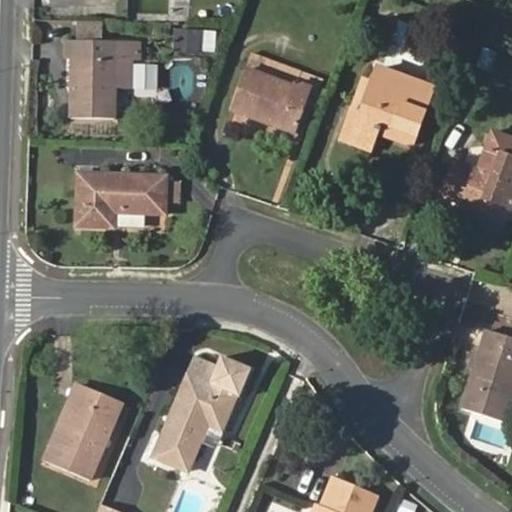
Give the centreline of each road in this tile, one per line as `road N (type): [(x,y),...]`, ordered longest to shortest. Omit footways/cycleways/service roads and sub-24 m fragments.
road 1 (residential): [(216,287),(237,213),(444,280),(398,436)]
road 2 (unknown): [(216,287),(111,505)]
road 3 (residential): [(216,287),(306,329),(398,436)]
road 4 (residential): [(0,289),(216,287)]
